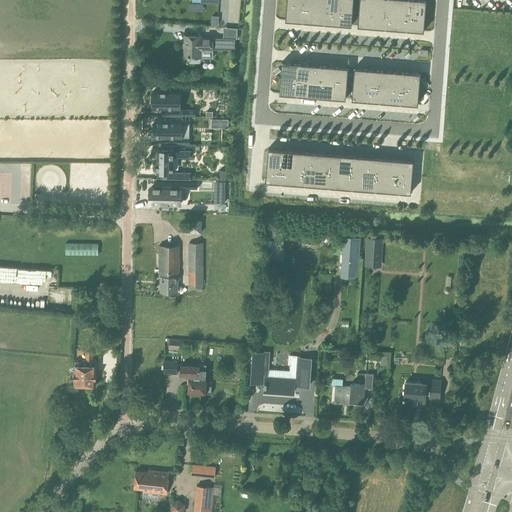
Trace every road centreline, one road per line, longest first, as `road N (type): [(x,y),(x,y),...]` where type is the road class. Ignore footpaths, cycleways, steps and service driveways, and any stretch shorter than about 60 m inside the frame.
road 1 (unclassified): [(120,416),(131,0)]
road 2 (unclassified): [(120,416),(364,434),(432,448)]
road 3 (unclassified): [(435,110),(433,132),(389,129),(261,119),(262,97)]
road 4 (unclassified): [(435,110),(262,97)]
road 5 (unclassified): [(268,24),(441,37)]
road 6 (unclassified): [(266,54),(438,67)]
road 7 (unclassified): [(39,511),(120,416)]
